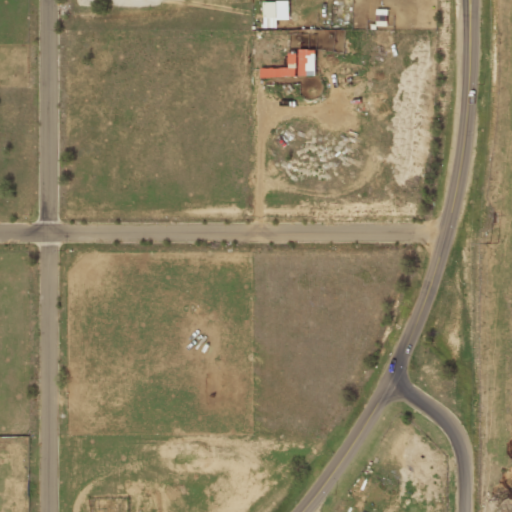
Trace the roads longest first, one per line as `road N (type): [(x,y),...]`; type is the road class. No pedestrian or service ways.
road 1 (residential): [(52,511),(47,0)]
road 2 (residential): [(0,232),(446,233)]
road 3 (secondary): [(391,381),(457,185),(468,0)]
road 4 (residential): [(463,511),(458,439),(447,421),(391,381)]
road 5 (secondary): [(302,511),(391,381)]
